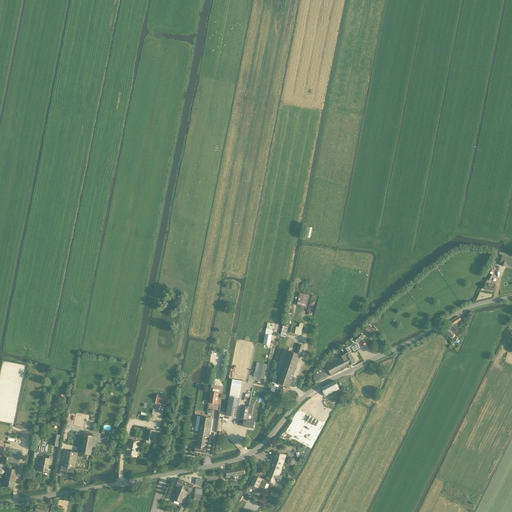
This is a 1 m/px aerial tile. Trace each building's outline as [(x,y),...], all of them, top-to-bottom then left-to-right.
[(511,258),(502,255),(499,264),(506,267),(507,265),(511,266),(511,258)] [(305,307),(308,295),(300,293),(297,305),(305,307)] [(299,327),(292,325),(290,333),(301,335),(303,324),(299,323),(299,327)] [(374,331),(372,328),(369,325),(364,330),(369,336),(374,331)] [(449,328),(445,332),(451,338),(452,338),(451,339),(455,343),(458,338),(455,335),(453,332),(456,329),(452,326),(449,329),(449,328)] [(359,332),(353,338),(357,343),(359,341),(363,336),(359,332)] [(300,355),(303,345),(299,344),(296,353),(288,350),(277,383),(288,387),(300,355)] [(347,347),(343,349),(346,354),(344,355),(350,365),(352,364),(353,365),(355,364),(355,363),(356,362),(350,351),(349,351),(347,347)] [(342,357),(326,366),(331,375),(350,365),(344,355),(341,356),(342,357)] [(255,371),(254,376),(264,378),(267,365),(260,363),(258,372),(255,371)] [(317,371),(313,378),(316,383),(326,378),(321,368),(317,371)] [(325,396),(339,389),(334,381),(321,388),(325,396)] [(217,404),(219,389),(213,388),(211,400),(210,403),(217,404)] [(342,396),(351,400),(354,395),(344,391),(342,396)] [(168,397),(157,394),(156,401),(166,403),(168,397)] [(229,396),(226,416),(236,417),(239,398),(229,396)] [(240,418),(239,424),(243,424),(243,426),(253,428),(254,422),(248,421),(249,414),(248,414),(247,413),(248,408),(242,407),(240,418)] [(195,451),(205,453),(206,447),(208,436),(211,418),(201,417),(197,416),(195,431),(198,432),(196,445),(195,446),(195,451)] [(315,426),(318,421),(309,416),(306,421),(315,426)] [(157,442),(159,432),(147,430),(145,440),(157,442)] [(83,435),(80,453),(90,455),(92,446),(90,446),(92,436),(83,435)] [(136,457),(139,442),(129,440),(126,455),(136,457)] [(62,466),(74,468),(77,452),(64,450),(62,466)] [(264,489),(267,483),(273,485),(275,480),(279,482),(282,476),(279,475),(285,455),(273,452),(271,459),(274,460),(266,480),(263,488),(264,489)] [(10,464),(9,468),(6,468),(3,486),(14,488),(18,470),(11,469),(12,464),(19,466),(20,457),(8,454),(6,463),(10,464)] [(49,472),(53,457),(43,456),(43,457),(40,457),(39,460),(38,460),(37,470),(49,472)] [(73,476),(74,468),(62,466),(60,474),(73,476)] [(258,486),(263,488),(266,480),(261,479),(254,476),(250,484),(257,488),(258,486)] [(176,487),(187,491),(190,492),(193,485),(179,479),(177,483),(178,483),(176,487)] [(182,504),(187,491),(176,487),(170,499),(182,504)] [(195,494),(194,499),(201,500),(202,495),(203,489),(196,488),(195,494)]
